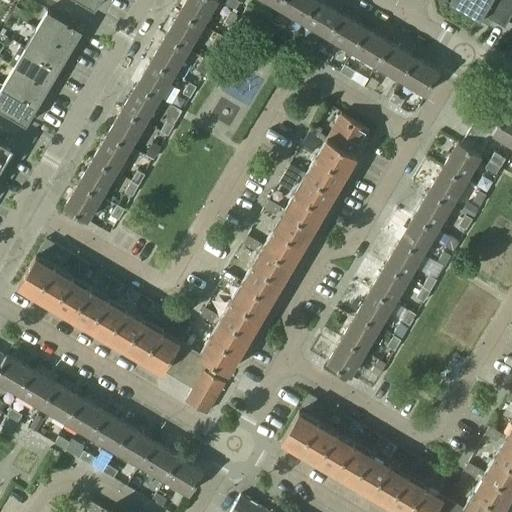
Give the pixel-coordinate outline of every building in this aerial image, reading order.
[(80,0),(95,8),(100,0),(80,0)] [(185,0),(180,10),(203,23),(216,0),(185,0)] [(282,0),(279,6),(303,21),(315,0),(282,0)] [(321,0),(315,0),(303,21),(328,35),(341,12),(321,0)] [(483,13),(504,26),(511,12),(511,0),(450,0),(450,2),(479,19),(483,13)] [(242,13),(252,19),(256,12),(246,6),(242,13)] [(36,28),(71,49),(83,29),(48,9),(36,28)] [(166,34),(189,48),(203,23),(180,10),(166,34)] [(224,21),(231,25),(237,15),(230,11),(224,21)] [(341,12),(328,35),(352,49),(366,26),(341,12)] [(265,27),(276,33),(280,26),(269,20),(265,27)] [(281,34),(291,40),(296,32),(286,26),(281,34)] [(366,26),(352,49),(377,64),(390,41),(366,26)] [(25,47),(60,68),(71,49),(36,28),(25,47)] [(211,43),(218,47),(224,37),(217,33),(211,43)] [(151,59),(174,72),(189,48),(166,34),(151,59)] [(291,42),(301,48),(305,41),(295,35),(291,42)] [(390,41),(377,64),(401,78),(415,55),(390,41)] [(14,65),(49,86),(60,68),(25,47),(14,65)] [(314,56),(325,62),(329,55),(318,49),(314,56)] [(415,55),(401,78),(426,93),(440,70),(415,55)] [(137,83),(160,97),(174,72),(151,59),(137,83)] [(340,71),(350,77),(354,70),(344,64),(340,71)] [(3,84),(38,105),(49,86),(14,65),(3,84)] [(182,92),(189,96),(195,86),(189,82),(182,92)] [(122,108),(145,121),(160,97),(137,83),(122,108)] [(0,88),(0,108),(26,124),(38,105),(3,84),(0,88)] [(389,99),(399,106),(403,99),(393,93),(389,99)] [(464,116),(474,121),(492,132),(504,111),(476,95),(464,116)] [(108,132),(131,146),(145,121),(122,108),(108,132)] [(492,132),(493,133),(511,143),(511,112),(506,109),(504,111),(492,132)] [(327,136),(355,152),(369,129),(341,112),(327,136)] [(160,130),(167,134),(173,124),(166,120),(160,130)] [(306,134),(318,142),(323,134),(311,126),(306,134)] [(93,156),(116,170),(131,146),(108,132),(93,156)] [(0,163),(2,164),(14,145),(0,136),(0,163)] [(305,172),(335,190),(357,154),(355,152),(327,136),(305,172)] [(443,165),(466,179),(481,154),(461,142),(458,140),(443,165)] [(489,158),(501,165),(505,158),(493,151),(489,158)] [(79,181),(102,195),(116,170),(93,156),(79,181)] [(483,165),(495,173),(500,166),(488,159),(483,165)] [(285,170),(297,177),(301,169),(289,162),(285,170)] [(428,189),(452,203),(466,179),(443,165),(428,189)] [(131,180),(138,184),(144,173),(137,169),(131,180)] [(284,208),(314,226),(335,190),(305,172),(284,208)] [(125,191),(132,195),(138,184),(131,180),(125,191)] [(64,206),(87,220),(102,195),(79,181),(64,206)] [(414,214),(437,227),(452,203),(428,189),(414,214)] [(473,200),(480,204),(486,194),(479,190),(473,200)] [(263,206),(275,213),(280,205),(268,198),(263,206)] [(111,214),(118,219),(124,208),(117,204),(111,214)] [(263,244),(293,262),(314,226),(284,208),(263,244)] [(399,238),(423,252),(437,227),(414,214),(399,238)] [(459,224),(465,228),(472,218),(465,214),(459,224)] [(242,242),(254,250),(259,242),(247,234),(242,242)] [(38,250),(46,255),(53,243),(45,238),(38,250)] [(385,263),(408,276),(423,252),(399,238),(385,263)] [(242,280),(271,298),(293,262),(263,244),(242,280)] [(437,260),(444,265),(450,254),(443,250),(437,260)] [(18,284),(54,305),(72,275),(36,254),(18,284)] [(74,271),(82,276),(89,264),(81,259),(74,271)] [(371,287),(394,301),(408,276),(385,263),(371,287)] [(221,278),(233,286),(238,278),(226,270),(221,278)] [(423,285),(430,289),(436,278),(429,274),(423,285)] [(54,305),(90,326),(108,297),(72,275),(54,305)] [(110,292),(118,297),(125,285),(117,280),(110,292)] [(221,316),(250,333),(271,298),(242,280),(221,316)] [(416,296),(423,300),(429,290),(422,286),(416,296)] [(356,311),(379,325),(394,301),(371,287),(356,311)] [(90,326),(126,347),(144,318),(108,297),(90,326)] [(146,313),(154,318),(161,306),(153,301),(146,313)] [(200,314),(212,321),(217,313),(205,306),(200,314)] [(402,319),(409,324),(415,313),(408,309),(402,319)] [(342,336),(365,350),(379,325),(356,311),(342,336)] [(199,352),(227,369),(229,370),(250,333),(221,316),(200,352),(199,352)] [(163,368),(180,340),(180,339),(144,318),(126,347),(163,369),(163,368)] [(387,345),(394,349),(400,339),(393,335),(387,345)] [(327,361),(350,375),(365,350),(342,336),(327,361)] [(185,399),(206,412),(224,380),(221,379),(227,369),(199,352),(200,352),(180,340),(163,368),(183,380),(193,386),(185,399)] [(0,364),(0,381),(18,391),(31,368),(6,354),(5,356),(0,364)] [(31,368),(18,391),(42,406),(56,383),(31,368)] [(56,383),(42,406),(67,420),(80,397),(56,383)] [(301,405),(309,409),(316,397),(308,393),(301,405)] [(80,397),(67,420),(91,435),(105,412),(80,397)] [(7,415),(18,421),(22,414),(12,408),(7,415)] [(281,439),(317,460),(335,430),(299,409),(281,439)] [(105,412),(91,435),(116,449),(129,426),(105,412)] [(337,426),(345,430),(352,418),(344,414),(337,426)] [(484,433),(496,441),(501,433),(489,425),(484,433)] [(129,426),(116,449),(140,463),(154,440),(129,426)] [(317,460),(353,481),(371,451),(335,430),(317,460)] [(55,442),(65,448),(69,441),(59,435),(55,442)] [(373,447),(381,452),(388,439),(380,435),(373,447)] [(511,439),(505,435),(484,471),(511,487),(511,439)] [(154,440),(140,463),(164,478),(178,455),(154,440)] [(80,457),(90,463),(94,456),(84,450),(80,457)] [(353,481),(389,502),(407,473),(371,451),(353,481)] [(178,455),(164,478),(189,493),(203,470),(178,455)] [(409,468),(416,473),(424,461),(416,456),(409,468)] [(463,469),(475,476),(480,468),(468,461),(463,469)] [(103,471),(113,477),(117,470),(107,464),(103,471)] [(469,511),(499,511),(511,491),(511,487),(484,471),(463,507),(462,508),(469,511)] [(432,511),(443,495),(443,494),(407,473),(389,502),(405,511),(432,511)] [(152,499),(162,506),(166,499),(156,493),(152,499)] [(229,511),(267,511),(268,511),(240,494),(229,511)] [(432,511),(446,511),(453,501),(443,495),(432,511)] [(85,508),(92,511),(99,511),(102,507),(90,500),(85,508)] [(446,511),(459,511),(462,508),(463,507),(453,501),(446,511)]
